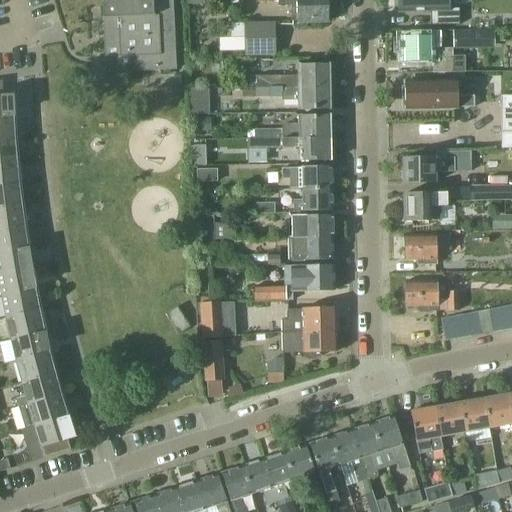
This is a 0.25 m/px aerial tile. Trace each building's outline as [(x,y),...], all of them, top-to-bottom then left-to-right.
[(176,70),(173,0),(101,0),(105,73),(176,70)] [(328,22),(328,17),(330,17),(330,11),(327,8),(326,0),(257,0),(257,3),(278,3),(278,8),(291,8),(292,23),(328,22)] [(447,0),(399,0),(399,13),(431,12),(448,12),(448,10),(447,0)] [(448,12),(431,12),(431,26),(459,25),(459,10),(448,10),(448,12)] [(453,51),(494,50),(494,31),(453,32),(453,51)] [(273,33),(244,33),(244,38),(244,52),(245,58),(274,57),(273,33)] [(433,38),(401,38),(401,63),(433,62),(433,74),(453,74),(465,74),(464,64),(458,58),(452,58),(452,57),(452,50),(433,50),(433,38)] [(329,65),(298,66),(298,77),(256,77),(256,89),(269,89),(330,88),(329,65)] [(2,82),(0,82),(0,119),(17,118),(16,96),(2,97),(2,82)] [(405,83),(405,87),(402,87),(402,100),(405,100),(406,109),(457,109),(457,108),(474,108),(474,97),(457,98),(457,83),(405,83)] [(298,110),(330,110),(330,88),(269,89),(269,98),(281,98),(282,101),(298,101),(298,110)] [(210,115),(209,90),(188,90),(189,116),(210,115)] [(511,96),(500,97),(501,149),(511,148),(511,96)] [(330,116),(298,117),(299,126),(281,126),(282,131),(254,131),(254,140),(267,140),(331,139),(330,116)] [(17,118),(0,119),(0,141),(18,140),(17,118)] [(192,119),(193,133),(211,132),(210,118),(192,119)] [(299,161),(331,161),(331,139),(267,140),(267,150),(299,149),(299,161)] [(0,163),(20,161),(18,140),(0,141),(0,163)] [(194,147),(194,166),(206,166),(205,147),(194,147)] [(403,171),(401,173),(401,178),(403,180),(403,183),(434,183),(434,173),(454,173),(454,170),(454,158),(403,159),(403,171)] [(0,163),(0,185),(13,184),(22,183),(20,161),(0,163)] [(303,190),(331,190),(331,167),(302,168),(302,169),(282,169),(282,180),(289,180),(289,190),(303,190)] [(196,170),(197,183),(217,183),(217,170),(196,170)] [(13,184),(0,185),(0,207),(25,204),(22,183),(13,184)] [(511,186),(470,187),(470,202),(511,200),(511,186)] [(293,213),(332,212),(331,190),(303,190),(303,201),(293,201),(293,213)] [(429,193),(404,194),(404,221),(440,220),(440,207),(447,207),(447,194),(429,194),(429,193)] [(25,204),(0,207),(0,230),(28,226),(25,204)] [(256,215),(275,214),(274,204),(256,204),(256,215)] [(303,216),(291,217),(292,239),(333,239),(332,216),(303,216)] [(194,218),(194,240),(194,242),(214,241),(213,217),(194,218)] [(28,226),(0,230),(0,251),(31,247),(28,226)] [(417,265),(435,264),(435,252),(450,251),(450,233),(435,234),(404,235),(404,238),(402,241),(404,261),(416,260),(417,265)] [(292,239),(288,239),(289,261),(293,261),(303,261),(333,261),(333,239),(292,239)] [(203,246),(203,265),(218,264),(218,245),(203,246)] [(31,247),(0,251),(0,274),(35,268),(31,247)] [(267,266),(280,266),(279,255),(267,255),(267,266)] [(290,267),(291,292),(333,291),(333,267),(303,267),(290,267)] [(35,268),(0,274),(0,281),(3,297),(39,290),(35,268)] [(417,307),(417,311),(436,311),(459,310),(459,293),(451,293),(451,281),(436,282),(405,282),(405,286),(403,288),(403,292),(405,295),(405,307),(417,307)] [(253,302),(288,301),(288,287),(253,288),(253,302)] [(39,290),(3,297),(7,318),(43,310),(39,290)] [(218,338),(215,303),(200,303),(202,339),(218,338)] [(166,314),(178,334),(190,327),(178,307),(166,314)] [(511,330),(511,314),(510,307),(499,309),(503,332),(511,330)] [(286,320),(281,319),(282,333),(334,332),(333,309),(286,310),(286,320)] [(499,309),(488,311),(492,334),(503,332),(499,309)] [(43,310),(7,318),(12,340),(48,332),(43,310)] [(488,311),(476,313),(480,336),(492,334),(488,311)] [(476,313),(464,315),(468,338),(480,336),(476,313)] [(464,315),(453,318),(457,340),(468,338),(464,315)] [(453,318),(440,320),(444,342),(457,340),(453,318)] [(48,332),(12,340),(17,361),(53,352),(48,332)] [(312,360),(322,357),(322,353),(334,352),(334,332),(282,333),(282,354),(303,354),(303,357),(312,360)] [(202,343),(205,383),(224,382),(221,341),(202,343)] [(53,352),(17,361),(23,383),(58,373),(53,352)] [(18,398),(16,399),(19,407),(20,407),(29,404),(64,394),(58,373),(23,383),(27,396),(18,398)] [(267,384),(283,384),(283,374),(267,374),(267,384)] [(19,407),(18,407),(25,429),(36,426),(71,415),(64,394),(29,404),(20,407),(19,407)] [(484,399),(489,429),(511,425),(511,417),(508,395),(484,399)] [(489,429),(484,399),(459,404),(464,434),(489,429)] [(459,404),(436,408),(441,438),(464,434),(459,404)] [(411,412),(416,442),(417,442),(419,455),(432,452),(429,440),(441,438),(436,408),(411,412)] [(71,415),(36,426),(45,458),(72,450),(68,439),(77,437),(71,415)] [(393,417),(372,424),(382,452),(387,467),(397,464),(399,471),(410,467),(403,445),(393,417)] [(372,424),(352,431),(369,479),(378,477),(376,471),(371,455),(382,452),(372,424)] [(352,431),(331,438),(340,466),(350,462),(357,483),(369,479),(352,431)] [(331,438),(310,445),(319,473),(326,495),(336,492),(328,470),(340,466),(331,438)] [(306,446),(284,453),(294,481),(315,474),(306,446)] [(284,453),(263,460),(277,502),(288,498),(283,485),(294,481),(284,453)] [(263,460),(243,467),(252,495),(262,492),(266,505),(277,502),(263,460)] [(243,467),(222,473),(231,502),(230,502),(233,511),(245,511),(245,510),(241,498),(252,495),(243,467)] [(495,472),(499,484),(511,479),(511,476),(509,467),(495,472)] [(482,476),(486,487),(499,484),(495,472),(482,476)] [(218,475),(197,482),(206,510),(216,507),(217,511),(230,511),(227,503),(218,475)] [(200,511),(206,510),(197,482),(176,489),(183,511),(200,511)] [(463,482),(449,486),(448,484),(449,489),(452,497),(466,492),(463,482)] [(448,484),(448,483),(424,490),(428,504),(452,497),(449,489),(448,484)] [(511,496),(508,485),(493,490),(497,501),(511,496)] [(183,511),(176,489),(155,496),(160,511),(183,511)] [(485,504),(497,501),(493,490),(470,497),(470,495),(469,495),(474,507),(484,503),(485,504)] [(370,511),(380,511),(377,502),(375,502),(372,492),(365,494),(370,511)] [(414,493),(397,498),(401,510),(422,503),(418,492),(414,493)] [(469,495),(448,502),(447,503),(450,511),(457,511),(474,507),(469,495)] [(134,503),(137,511),(160,511),(155,496),(134,503)] [(380,511),(390,511),(386,498),(377,502),(380,511)] [(428,509),(427,511),(450,511),(447,503),(428,509)]
